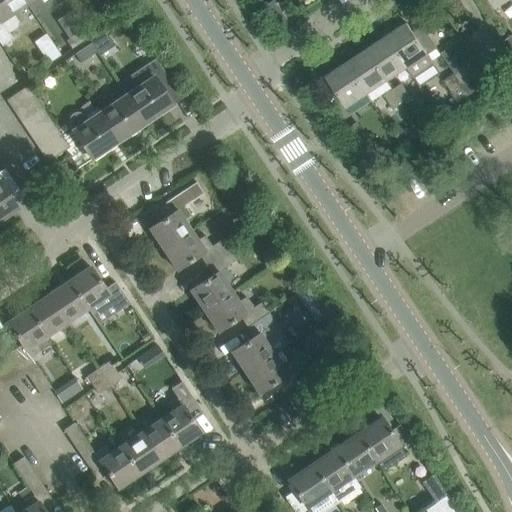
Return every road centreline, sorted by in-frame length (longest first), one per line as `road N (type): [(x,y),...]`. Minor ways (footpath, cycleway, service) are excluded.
road 1 (tertiary): [(424,348),(262,101)]
road 2 (residential): [(245,458),(89,208)]
road 3 (residential): [(424,348),(245,458)]
road 4 (residential): [(262,101),(89,208)]
road 5 (tertiary): [(511,479),(424,348)]
road 6 (residential): [(247,79),(364,0)]
road 7 (residential): [(89,208),(64,244),(0,287)]
